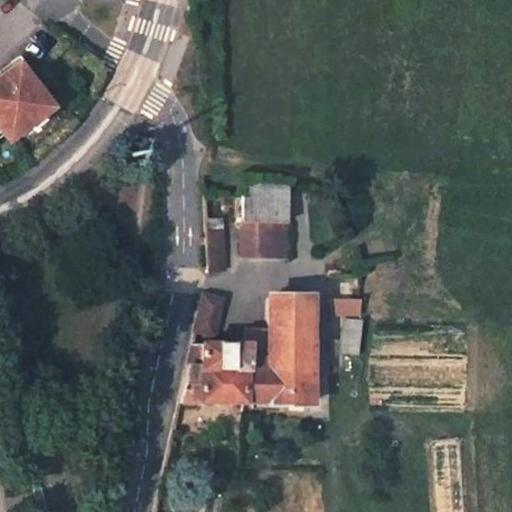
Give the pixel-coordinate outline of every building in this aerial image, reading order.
[(0,134),(14,123),(16,126),(33,112),(39,119),(52,108),(48,103),(58,93),(24,54),(0,74),(0,134)] [(283,182),(244,181),(244,198),(272,199),(271,222),(281,223),(283,182)] [(244,198),(241,257),(286,258),(286,223),(281,223),(271,222),(272,199),(244,198)] [(204,231),(222,230),(222,219),(203,220),(204,231)] [(194,329),(214,333),(222,299),(202,293),(194,329)] [(177,401),(309,404),(309,297),(268,297),(266,330),(245,331),(245,344),(191,344),(177,401)] [(350,299),(328,298),(328,315),(356,316),(357,316),(358,299),(350,299)] [(356,318),(341,319),(340,350),(355,351),(356,318)] [(463,511),(462,439),(434,440),(435,511),(463,511)]
